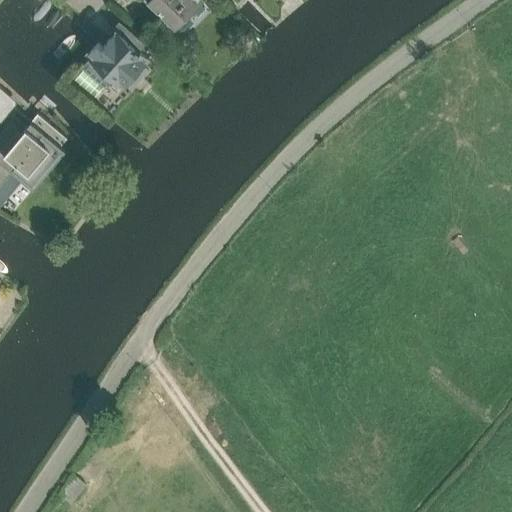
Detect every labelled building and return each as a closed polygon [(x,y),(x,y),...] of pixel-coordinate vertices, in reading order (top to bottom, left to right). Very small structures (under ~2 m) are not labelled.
[(148,0),(147,1),(176,29),(203,0),(148,0)] [(93,56),(85,65),(107,85),(115,76),(124,84),(148,57),(140,49),(145,43),(126,26),(121,32),(119,30),(104,46),(100,43),(90,54),(93,56)] [(18,101),(0,85),(0,118),(2,120),(18,101)] [(0,135),(0,204),(1,205),(18,184),(24,177),(35,186),(43,176),(61,156),(59,154),(63,149),(65,151),(67,149),(63,145),(69,138),(46,118),(39,112),(38,113),(21,133),(10,124),(0,135)] [(73,473),(60,493),(71,503),(87,483),(73,473)]
